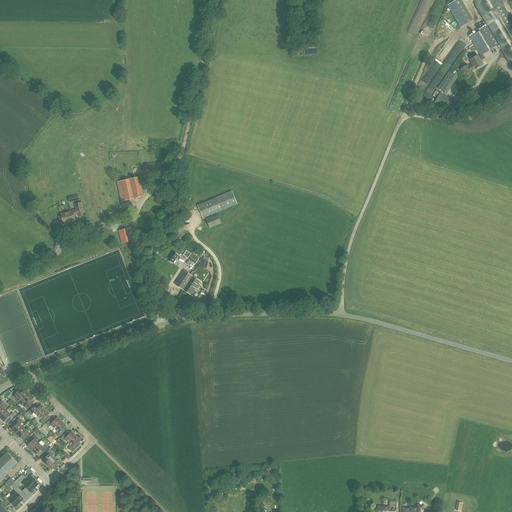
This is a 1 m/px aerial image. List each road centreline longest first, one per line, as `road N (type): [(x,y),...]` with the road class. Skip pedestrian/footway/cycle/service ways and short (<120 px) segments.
road 1 (unclassified): [(161,324),(133,216),(182,145),(217,0)]
road 2 (unclassified): [(340,314),(352,236),(404,118)]
road 3 (unclassified): [(340,314),(161,324)]
road 4 (unclassified): [(511,361),(340,314)]
road 5 (residential): [(51,481),(91,440),(30,373)]
road 6 (unclassified): [(47,366),(161,324)]
